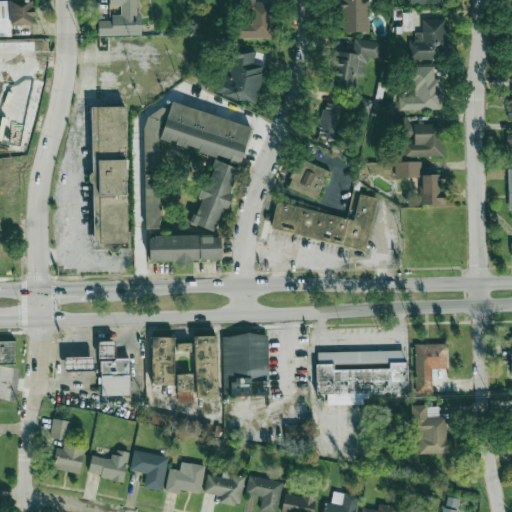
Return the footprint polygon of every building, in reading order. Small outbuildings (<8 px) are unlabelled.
[(0,0),(0,36),(11,36),(10,25),(33,24),(32,0),(0,0)] [(108,0),(109,6),(120,5),(120,14),(111,15),(112,20),(97,21),(98,36),(141,35),(141,14),(137,14),(136,0),(108,0)] [(273,38),(273,2),(254,2),(253,0),(246,0),(246,17),(235,17),(235,38),(273,38)] [(368,31),(368,0),(341,0),(341,31),(368,31)] [(445,18),(422,19),(422,32),(414,32),(414,41),(409,41),(409,60),(446,59),(445,18)] [(355,88),(356,75),(364,76),(366,57),(382,58),(383,42),(353,39),(352,53),(336,51),(332,86),(355,88)] [(256,51),(233,46),(226,82),(218,80),(216,94),(257,103),(265,65),(253,63),(256,51)] [(399,110),(441,109),(440,78),(434,78),(433,66),(413,66),(414,96),(398,97),(399,110)] [(252,126),(170,102),(159,139),(229,160),(228,162),(240,166),(252,126)] [(344,107),(325,102),(317,135),(335,140),(344,107)] [(126,107),(91,107),(93,251),(127,251),(126,107)] [(145,229),(161,228),(159,111),(143,111),(145,229)] [(442,123),(405,124),(405,135),(413,135),(414,143),(403,143),(404,157),(443,156),(442,123)] [(315,200),(329,172),(300,157),(286,186),(315,200)] [(214,231),(221,208),(227,209),(232,193),(230,193),(237,167),(212,160),(201,199),(199,198),(191,224),(214,231)] [(420,161),(394,162),(394,178),(419,177),(420,205),(443,204),(442,185),(445,185),(444,174),(421,174),(420,161)] [(366,249),(376,197),(358,194),(353,218),(275,202),(270,230),(366,249)] [(221,259),(221,234),(148,236),(149,261),(176,260),(176,265),(193,264),(193,259),(221,259)] [(224,397),(268,396),(267,335),(223,335),(224,397)] [(150,337),(151,385),(177,385),(177,393),(194,393),(194,397),(218,397),(217,336),(192,336),(192,342),(176,343),(176,336),(150,337)] [(14,341),(0,341),(0,363),(14,363),(14,341)] [(129,359),(115,359),(115,342),(99,342),(100,397),(129,397),(129,359)] [(414,344),(414,393),(432,393),(431,369),(447,368),(447,343),(414,344)] [(407,396),(406,351),(317,352),(317,397),(407,396)] [(93,357),(64,357),(64,371),(93,371),(93,357)] [(414,454),(451,453),(451,439),(446,439),(446,416),(438,417),(438,405),(413,406),(414,454)] [(146,421),(174,429),(177,417),(149,409),(146,421)] [(49,437),(67,440),(71,421),(53,418),(49,437)] [(284,424),(284,440),(305,440),(305,424),(284,424)] [(53,470),(81,473),(84,443),(63,441),(62,448),(55,447),(53,470)] [(91,455),(87,474),(123,481),(129,452),(114,449),(112,459),(91,455)] [(168,458),(134,450),(129,470),(146,474),(143,487),(161,491),(168,458)] [(169,468),(164,491),(179,494),(180,489),(200,493),(205,466),(189,463),(188,472),(169,468)] [(239,506),(245,475),(222,471),(221,477),(207,474),(203,492),(220,496),(219,501),(239,506)] [(264,511),(276,511),(282,481),(248,475),(245,494),(261,497),(259,511),(264,511)] [(301,495),(283,493),(280,511),(313,511),(317,488),(302,485),(301,495)] [(324,502),(322,511),(354,511),(358,496),(333,490),(330,503),(324,502)] [(456,511),(459,499),(445,496),(441,511),(456,511)] [(362,507),(360,511),(396,511),(398,508),(378,503),(376,510),(362,507)]
